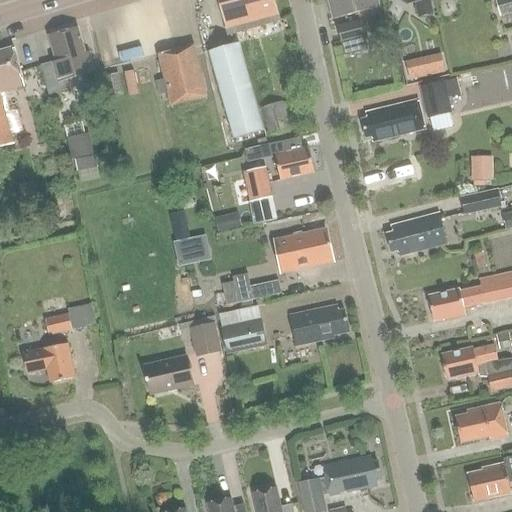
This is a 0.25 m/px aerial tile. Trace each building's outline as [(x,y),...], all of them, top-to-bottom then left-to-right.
[(218,0),(228,34),(278,20),(272,0),(218,0)] [(329,0),(335,19),(379,8),(377,0),(329,0)] [(419,18),(434,15),(430,0),(406,0),(407,5),(415,3),(419,18)] [(511,0),(495,0),(501,18),(511,15),(511,0)] [(382,19),(368,22),(371,35),(385,32),(382,19)] [(342,44),(366,38),(362,22),(338,28),(342,44)] [(66,80),(94,72),(88,53),(84,54),(77,29),(48,37),(55,63),(41,67),(49,96),(69,91),(66,80)] [(233,138),(262,130),(237,43),(208,51),(233,138)] [(170,105),(206,96),(193,46),(158,54),(164,79),(155,81),(159,95),(167,92),(170,105)] [(0,147),(14,144),(12,135),(0,94),(5,92),(17,89),(24,87),(13,48),(0,51),(0,147)] [(441,55),(418,60),(423,80),(446,75),(441,55)] [(118,75),(103,79),(107,95),(108,100),(124,96),(118,75)] [(454,78),(419,87),(427,120),(452,114),(449,98),(458,96),(454,78)] [(409,103),(408,102),(366,113),(367,118),(361,120),(366,138),(372,137),(373,143),(416,132),(417,134),(427,131),(419,100),(409,103)] [(291,129),(283,101),(262,107),(271,135),(291,129)] [(85,135),(67,140),(73,160),(95,154),(89,134),(85,135)] [(300,139),(269,146),(271,158),(275,157),(274,154),(302,148),(300,139)] [(280,180),(313,172),(308,147),(302,148),(274,154),(275,157),(280,180)] [(476,154),(478,184),(499,183),(498,153),(476,154)] [(266,169),(243,174),(248,199),(249,203),(250,203),(272,199),(273,198),(266,169)] [(35,183),(19,187),(23,203),(39,199),(35,185),(35,183)] [(457,198),(461,216),(499,207),(495,189),(457,198)] [(191,195),(181,197),(184,209),(194,206),(191,195)] [(272,199),(250,203),(253,214),(274,209),(272,199)] [(274,209),(253,214),(255,226),(263,224),(277,221),(274,209)] [(185,212),(170,215),(175,242),(190,239),(185,212)] [(236,215),(216,220),(219,234),(242,228),(239,214),(236,215)] [(399,257),(400,257),(447,243),(439,215),(391,228),(393,234),(387,236),(392,253),(398,252),(399,257)] [(275,239),(279,257),(282,273),(330,263),(323,233),(320,234),(318,229),(275,239)] [(484,254),(475,256),(478,270),(487,268),(484,254)] [(463,308),(486,303),(486,305),(511,298),(511,274),(481,282),(482,286),(459,291),(459,290),(428,297),(434,323),(443,320),(444,322),(465,317),(463,308)] [(246,276),(233,279),(234,283),(238,304),(253,301),(253,300),(250,286),(248,276),(246,276)] [(278,280),(250,286),(253,300),(281,294),(278,280)] [(234,283),(224,286),(228,306),(238,304),(234,283)] [(91,304),(74,307),(77,323),(94,320),(91,304)] [(333,334),(348,331),(343,310),(338,311),(337,305),(289,315),(296,345),(333,337),(333,334)] [(219,316),(228,354),(266,346),(258,307),(219,316)] [(68,313),(45,319),(49,335),(73,329),(68,313)] [(214,318),(190,324),(193,335),(198,359),(222,354),(214,318)] [(509,335),(497,338),(500,351),(511,348),(511,345),(511,344),(511,337),(509,338),(509,335)] [(75,378),(67,343),(42,349),(42,350),(23,354),(27,374),(47,370),(50,383),(75,378)] [(511,359),(498,363),(494,345),(473,350),(473,348),(441,355),(446,380),(456,378),(457,380),(479,375),(477,366),(487,364),(493,392),(511,387),(511,359)] [(147,367),(153,396),(194,387),(188,358),(147,367)] [(491,440),(507,437),(500,404),(466,411),(467,415),(454,418),(460,444),(491,438),(491,440)] [(375,479),(380,478),(376,461),(371,462),(369,456),(322,466),(328,495),(376,485),(375,479)] [(507,477),(511,476),(511,458),(504,461),(505,463),(482,469),(483,471),(467,475),(475,504),(511,495),(507,477)] [(325,511),(318,479),(298,484),(303,511),(325,511)] [(280,511),(275,488),(252,493),(256,511),(280,511)] [(233,511),(230,498),(205,503),(207,511),(233,511)]
